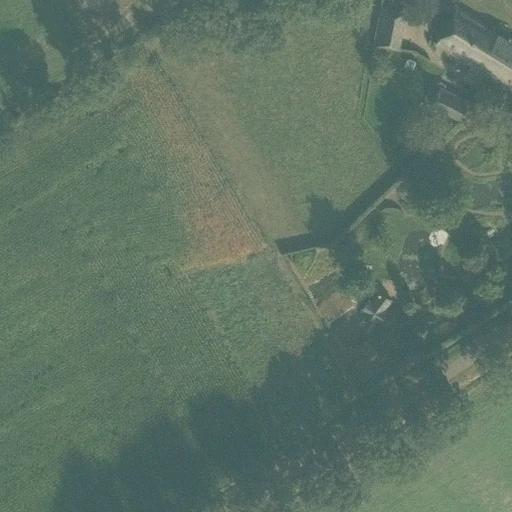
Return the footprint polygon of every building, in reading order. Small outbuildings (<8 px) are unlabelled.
[(380,5),(377,24),(372,45),(398,50),(403,29),(404,29),(408,10),(380,5)] [(434,42),(485,74),(506,40),(455,9),(434,42)] [(506,40),(485,74),(511,90),(511,39),(508,37),(506,40)] [(427,104),(461,121),(470,103),(437,86),(427,104)] [(498,283),(481,292),(486,302),(503,292),(498,283)] [(368,298),(360,310),(364,312),(362,315),(373,322),(375,320),(378,322),(386,310),(383,308),(385,305),(389,298),(379,291),(372,301),(368,298)]
